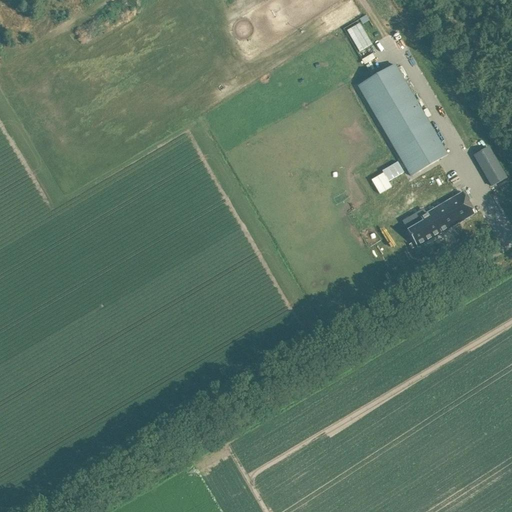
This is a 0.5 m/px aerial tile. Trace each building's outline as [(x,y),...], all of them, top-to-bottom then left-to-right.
[(380,0),(378,2),(391,20),(394,18),(389,11),(394,7),(389,0),(380,0)] [(355,25),(346,29),(356,52),(371,46),(365,33),(359,36),(355,25)] [(423,113),(395,66),(359,87),(387,134),(411,177),(448,155),(423,113)] [(489,147),(473,156),(491,187),(507,178),(489,147)] [(391,188),(387,181),(403,173),(397,163),(368,178),(377,195),(391,188)] [(477,212),(465,191),(435,208),(440,216),(438,217),(446,231),(477,212)] [(435,208),(420,217),(422,221),(409,229),(420,246),(446,231),(438,217),(440,216),(435,208)]
